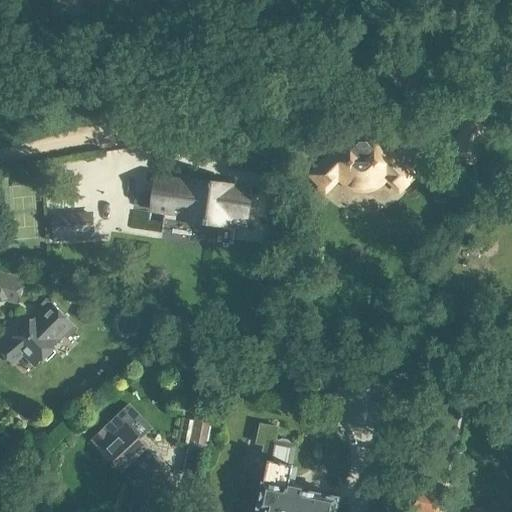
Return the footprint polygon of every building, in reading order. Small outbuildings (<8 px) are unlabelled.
[(249,30),(240,25),(234,35),(243,40),(249,30)] [(468,117),(459,139),(481,149),(490,127),(468,117)] [(346,144),(345,145),(344,144),(312,175),(327,189),(340,176),(345,181),(351,186),(363,190),(376,186),(382,181),(387,176),(400,190),(414,176),(383,144),(382,145),(380,143),(379,143),(377,142),(375,142),(374,143),(372,143),(371,144),(370,145),(368,143),(366,146),(361,146),(359,143),(357,145),(356,144),(354,143),(353,142),(351,142),(350,142),(348,143),(346,144)] [(247,222),(251,192),(227,189),(227,185),(197,180),(197,184),(189,183),(173,181),(157,179),(153,208),(193,214),(192,220),(205,222),(204,224),(208,224),(209,222),(221,224),(222,218),(247,222)] [(94,235),(92,214),(54,217),(56,238),(94,235)] [(22,279),(0,273),(0,300),(15,304),(22,279)] [(24,353),(37,366),(45,357),(48,360),(56,352),(53,349),(61,341),(60,340),(65,335),(69,339),(79,329),(74,324),(75,324),(53,302),(48,298),(38,308),(41,312),(19,334),(1,349),(11,363),(24,353)] [(91,313),(80,310),(79,317),(90,320),(91,313)] [(423,339),(411,341),(321,359),(327,389),(417,370),(423,339)] [(223,375),(228,390),(247,387),(242,371),(223,375)] [(188,447),(204,451),(213,413),(197,409),(188,447)] [(266,445),(264,453),(270,454),(259,509),(266,510),(265,511),(335,511),(339,499),(289,488),(298,444),(292,443),(290,440),(284,439),(281,441),(276,440),(279,427),(262,423),(258,444),(266,445)] [(116,466),(121,471),(125,467),(137,480),(132,511),(155,511),(161,483),(166,484),(168,470),(127,425),(115,436),(107,427),(93,440),(102,449),(101,450),(114,464),(112,465),(115,467),(116,466)] [(408,511),(438,511),(442,492),(414,486),(408,511)]
